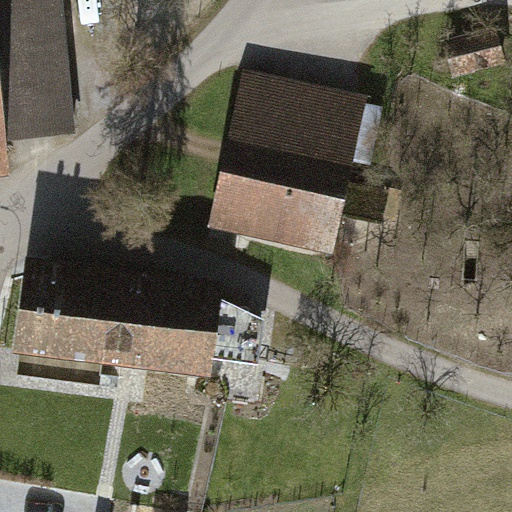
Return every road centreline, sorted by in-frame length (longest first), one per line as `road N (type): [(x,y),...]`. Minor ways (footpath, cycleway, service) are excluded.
road 1 (track): [(511,395),(235,279),(26,212)]
road 2 (unclassified): [(254,0),(187,73),(0,240)]
